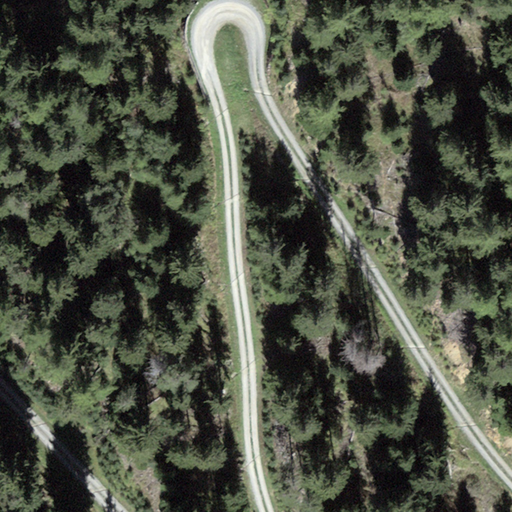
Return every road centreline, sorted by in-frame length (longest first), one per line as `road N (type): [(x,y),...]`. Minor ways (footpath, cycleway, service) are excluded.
road 1 (track): [(240,0),(260,34),(276,113),(511,472)]
road 2 (track): [(267,511),(219,100),(196,54),(198,29),(217,0)]
road 3 (track): [(0,384),(122,511)]
